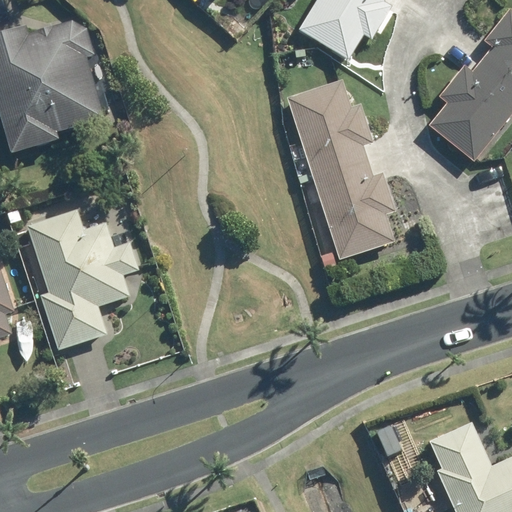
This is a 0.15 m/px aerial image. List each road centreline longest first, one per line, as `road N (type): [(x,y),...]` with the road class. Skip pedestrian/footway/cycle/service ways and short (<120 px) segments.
road 1 (residential): [(0,466),(371,356)]
road 2 (residential): [(371,356),(235,445),(33,511)]
road 3 (residential): [(371,356),(511,309)]
